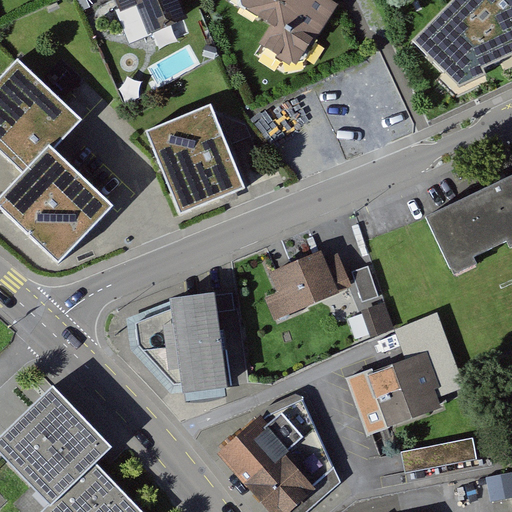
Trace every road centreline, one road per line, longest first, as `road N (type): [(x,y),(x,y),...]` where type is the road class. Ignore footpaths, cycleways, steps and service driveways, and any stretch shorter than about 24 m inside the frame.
road 1 (residential): [(511,122),(103,288),(56,326)]
road 2 (secondary): [(56,326),(223,511)]
